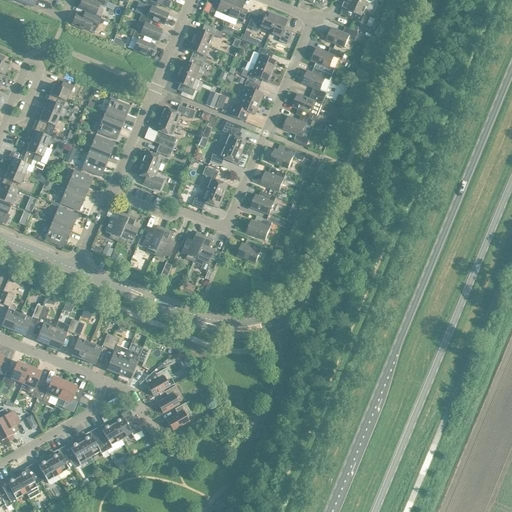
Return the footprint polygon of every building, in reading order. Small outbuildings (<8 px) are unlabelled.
[(91,13),(95,15),(99,5),(105,7),(107,2),(107,1),(103,0),(95,0),(95,3),(88,0),(80,0),(78,8),(91,13)] [(146,17),(151,19),(164,24),(168,14),(161,11),(163,5),(150,0),(146,0),(141,15),(146,17)] [(216,11),(226,15),(232,0),(213,0),(209,10),(215,13),(216,11)] [(237,0),(232,0),(226,15),(237,19),(236,22),(242,24),(247,11),(242,8),(244,2),(237,0)] [(342,8),(339,14),(366,25),(369,17),(370,15),(368,15),(364,13),(368,2),(362,0),(349,0),(348,3),(344,2),(341,8),(342,8)] [(107,2),(105,7),(112,10),(114,5),(107,2)] [(269,33),(276,16),(266,11),(263,17),(258,15),(257,16),(253,15),(248,27),(258,31),(259,29),(269,33)] [(95,15),(91,13),(88,19),(75,13),(71,24),(94,33),(101,17),(95,15)] [(151,19),(146,17),(141,15),(138,21),(144,23),(140,33),(144,35),(157,41),(161,30),(148,25),(151,19)] [(287,20),(276,16),(269,33),(280,37),(278,41),(286,44),(292,29),(284,26),(287,20)] [(191,39),(208,46),(213,35),(221,39),(223,33),(204,25),(201,30),(196,28),(191,39)] [(349,35),(355,38),(357,33),(358,32),(345,27),(343,33),(331,28),(326,40),(344,48),(349,35)] [(144,35),(140,33),(134,31),(127,47),(150,57),(155,46),(142,41),(144,35)] [(249,37),(250,33),(245,31),(241,40),(246,42),(249,37)] [(357,33),(355,38),(364,42),(366,37),(357,33)] [(192,52),(190,57),(204,63),(206,57),(204,56),(208,46),(191,39),(187,49),(192,52)] [(255,65),(272,72),(276,61),(270,59),(273,53),(259,48),(257,54),(259,54),(255,65)] [(316,48),(311,61),(316,62),(314,68),(331,75),(333,69),(329,67),(334,56),(342,59),(345,54),(330,48),(328,53),(316,48)] [(204,63),(190,57),(188,63),(182,61),(178,71),(195,78),(198,71),(203,74),(204,70),(207,71),(209,65),(204,63)] [(246,80),(259,86),(262,80),(267,83),(272,72),(255,65),(253,70),(252,69),(251,72),(244,69),(242,75),(247,77),(246,80)] [(307,71),(302,83),(313,88),(311,93),(324,99),(326,93),(331,81),(328,80),(331,75),(314,68),(311,73),(307,71)] [(190,89),(195,78),(178,71),(173,82),(179,84),(177,90),(192,96),(194,90),(190,89)] [(0,74),(0,84),(5,87),(9,78),(4,76),(2,75),(0,74)] [(246,87),(241,97),(258,105),(263,94),(257,92),(259,86),(246,80),(243,86),(246,87)] [(54,85),(49,95),(65,101),(69,91),(71,92),(73,86),(62,82),(60,87),(54,85)] [(43,110),(59,117),(65,101),(49,95),(47,93),(43,103),(46,104),(43,110)] [(297,94),(292,106),(298,109),(296,114),(300,116),(308,119),(308,118),(311,120),(313,115),(316,116),(321,104),(324,99),(311,93),(309,99),(297,94)] [(134,105),(137,98),(130,95),(127,102),(134,105)] [(342,106),(345,99),(339,96),(336,103),(342,106)] [(254,115),(258,105),(241,97),(237,108),(235,107),(232,113),(246,119),(248,113),(254,115)] [(103,115),(122,123),(129,107),(116,101),(110,99),(103,115)] [(287,108),(289,103),(279,100),(278,105),(287,108)] [(158,118),(176,125),(180,114),(192,119),(195,112),(179,105),(176,112),(163,107),(158,118)] [(59,117),(43,110),(40,116),(38,115),(34,124),(52,132),(59,117)] [(122,123),(103,115),(97,132),(116,140),(122,123)] [(288,117),(283,129),(296,134),(294,140),(307,145),(309,139),(308,139),(312,127),(310,126),(313,120),(311,120),(308,118),(308,119),(300,116),(298,121),(288,117)] [(153,142),(159,144),(172,150),(177,138),(171,136),(176,125),(158,118),(153,130),(157,131),(153,142)] [(142,123),(137,133),(146,137),(150,126),(142,123)] [(30,141),(46,147),(50,138),(54,139),(57,134),(52,132),(34,124),(30,134),(33,135),(30,141)] [(223,145),(241,152),(246,141),(240,139),(242,133),(224,126),(219,137),(226,140),(223,145)] [(333,129),(326,126),(324,133),(330,135),(333,129)] [(219,135),(221,129),(215,127),(213,133),(219,135)] [(88,152),(107,160),(114,144),(95,136),(88,152)] [(21,155),(32,160),(34,154),(42,157),(46,147),(30,141),(28,147),(25,146),(21,155)] [(145,151),(140,162),(157,170),(162,158),(158,156),(159,153),(169,157),(172,150),(159,144),(154,155),(145,151)] [(241,152),(223,145),(221,152),(216,150),(214,155),(212,154),(210,160),(221,164),(223,159),(236,164),(241,152)] [(274,149),(269,161),(288,169),(292,157),(302,162),(305,155),(280,145),(277,150),(274,149)] [(10,163),(8,168),(30,177),(32,173),(25,170),(28,165),(30,166),(32,160),(21,155),(11,151),(7,161),(10,163)] [(107,160),(88,152),(81,169),(100,177),(107,160)] [(195,152),(193,158),(198,160),(201,154),(195,152)] [(44,165),(37,162),(35,167),(42,170),(44,165)] [(154,177),(157,170),(140,162),(135,174),(148,179),(146,185),(159,190),(163,181),(154,177)] [(208,183),(205,189),(223,197),(227,185),(215,180),(218,171),(205,166),(202,175),(205,176),(203,181),(208,183)] [(3,173),(0,179),(0,182),(10,187),(12,181),(19,184),(21,180),(28,183),(30,177),(8,168),(5,174),(3,173)] [(270,168),(268,173),(265,172),(260,184),(278,192),(286,174),(270,168)] [(73,170),(67,186),(86,194),(92,178),(73,170)] [(43,182),(46,175),(39,172),(36,179),(43,182)] [(0,200),(11,205),(17,190),(10,187),(0,182),(0,200)] [(86,194),(67,186),(60,203),(79,211),(86,194)] [(218,208),(223,197),(205,189),(202,196),(198,194),(196,199),(194,198),(191,205),(202,210),(205,203),(218,208)] [(261,191),(258,196),(255,195),(250,207),(269,215),(276,197),(261,191)] [(11,205),(0,200),(0,218),(6,222),(9,216),(7,215),(11,205)] [(51,223),(70,231),(77,215),(58,207),(51,223)] [(117,241),(128,215),(119,212),(116,220),(110,218),(105,232),(110,234),(109,237),(117,241)] [(128,215),(117,241),(125,244),(127,241),(132,243),(138,229),(132,227),(136,219),(128,215)] [(251,220),(246,233),(265,240),(272,222),(257,216),(254,221),(251,220)] [(70,231),(51,223),(44,240),(63,248),(70,231)] [(154,254),(164,229),(156,226),(153,234),(147,232),(142,246),(147,248),(146,251),(154,254)] [(164,229),(154,254),(162,258),(164,255),(169,257),(175,243),(169,241),(173,233),(164,229)] [(193,262),(204,236),(196,233),(192,241),(187,239),(181,253),(186,255),(185,258),(193,262)] [(204,236),(193,262),(202,265),(203,262),(208,264),(207,268),(213,270),(220,253),(214,251),(214,250),(209,248),(212,240),(204,236)] [(255,263),(262,245),(247,239),(245,245),(242,243),(237,256),(255,263)] [(102,253),(109,257),(112,249),(105,246),(102,253)] [(165,263),(159,278),(165,280),(171,265),(165,263)] [(261,280),(268,282),(271,276),(264,274),(261,280)] [(2,304),(9,307),(14,295),(8,292),(2,304)] [(38,319),(43,307),(37,304),(32,317),(38,319)] [(54,328),(48,326),(50,320),(45,318),(49,309),(43,307),(38,319),(32,333),(38,336),(36,340),(47,345),(54,328)] [(12,331),(19,314),(8,309),(1,326),(12,331)] [(19,314),(12,331),(24,336),(31,319),(19,314)] [(58,321),(54,328),(47,345),(59,350),(67,331),(73,334),(78,321),(72,319),(69,326),(58,321)] [(84,324),(78,321),(73,334),(79,336),(84,324)] [(113,336),(107,333),(102,346),(108,348),(113,336)] [(116,345),(119,339),(113,336),(108,348),(114,351),(106,370),(118,374),(128,350),(116,345)] [(89,343),(78,338),(71,355),(82,360),(89,343)] [(89,343),(82,360),(94,365),(101,348),(89,343)] [(128,350),(118,374),(129,379),(137,360),(143,363),(148,351),(142,348),(139,355),(128,350)] [(172,355),(177,360),(183,356),(178,350),(172,355)] [(0,374),(4,376),(6,372),(9,364),(2,361),(4,357),(0,355),(0,374)] [(6,372),(4,376),(1,382),(12,387),(15,380),(22,383),(29,367),(17,362),(12,374),(6,372)] [(156,368),(158,372),(165,368),(162,363),(156,368)] [(22,383),(20,388),(27,391),(27,392),(31,394),(31,396),(37,398),(41,387),(36,384),(41,372),(29,367),(22,383)] [(165,368),(156,373),(155,371),(146,380),(148,384),(147,385),(153,396),(169,387),(166,381),(171,378),(165,368)] [(41,387),(37,398),(47,402),(50,395),(58,398),(64,382),(52,377),(47,389),(41,387)] [(64,382),(58,398),(65,401),(62,408),(73,412),(77,401),(80,401),(84,390),(64,382)] [(167,397),(157,403),(163,413),(179,404),(175,398),(181,395),(175,385),(164,391),(167,397)] [(177,414),(166,420),(172,431),(188,422),(185,416),(190,413),(185,403),(174,409),(177,414)] [(0,417),(0,426),(8,442),(13,439),(10,435),(18,431),(15,426),(20,423),(13,411),(0,417)] [(116,422),(112,424),(121,439),(131,434),(132,436),(133,436),(133,435),(140,431),(135,422),(133,423),(126,411),(120,414),(123,418),(120,420),(120,419),(119,419),(118,418),(117,419),(116,419),(116,420),(116,421),(116,422)] [(31,430),(37,426),(31,415),(25,418),(31,430)] [(104,423),(109,420),(106,415),(101,417),(104,423)] [(94,429),(106,451),(112,447),(111,445),(121,439),(112,424),(108,426),(107,425),(106,425),(105,425),(104,426),(104,427),(104,428),(102,430),(99,426),(94,429)] [(8,442),(0,426),(0,440),(2,440),(4,444),(8,442)] [(106,451),(94,429),(89,432),(91,436),(88,437),(87,436),(86,436),(85,437),(84,437),(84,438),(84,439),(84,440),(80,442),(89,457),(99,452),(100,454),(106,451)] [(73,466),(89,457),(80,442),(76,444),(76,443),(75,443),(74,443),(73,443),(73,444),(72,444),(72,445),(72,446),(70,448),(68,444),(62,447),(69,460),(73,466)] [(68,469),(64,463),(69,460),(62,447),(57,450),(59,454),(57,455),(56,455),(55,454),(54,454),(53,454),(53,455),(52,455),(52,456),(52,457),(53,458),(49,460),(57,475),(68,469)] [(36,462),(31,465),(40,482),(46,480),(47,481),(57,475),(49,460),(45,462),(44,461),(43,461),(42,461),(41,461),(41,462),(40,463),(41,464),(38,466),(36,462)] [(21,475),(17,478),(26,493),(36,487),(35,485),(40,482),(31,465),(25,468),(27,472),(25,473),(24,472),(23,472),(22,472),(21,472),(21,473),(21,474),(21,475)] [(9,481),(9,482),(6,483),(4,479),(0,481),(0,484),(6,495),(10,502),(26,493),(17,478),(13,480),(13,479),(12,479),(11,479),(10,479),(9,479),(9,480),(9,481)] [(0,507),(4,505),(5,507),(11,504),(10,502),(6,495),(0,484),(0,507)]
